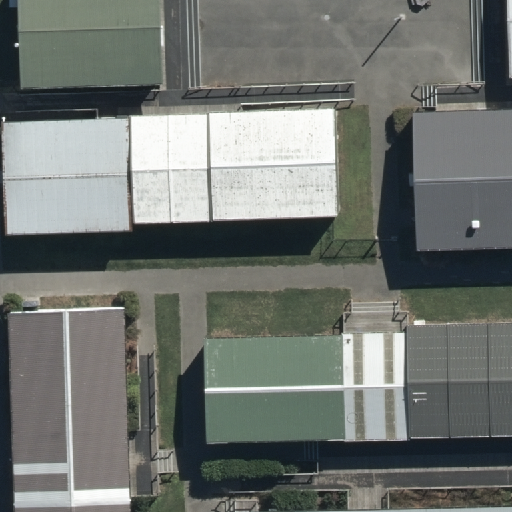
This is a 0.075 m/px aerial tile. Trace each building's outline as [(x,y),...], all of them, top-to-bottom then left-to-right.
[(159,0),(14,0),(16,72),(161,68),(159,0)] [(511,102),(411,105),(415,244),(511,241),(511,102)] [(333,105),(1,113),(4,227),(132,224),(132,216),(336,211),(333,105)] [(126,306),(10,310),(16,511),(132,511),(132,493),(126,306)] [(343,333),(205,336),(208,441),(378,437),(511,433),(511,320),(409,323),(409,328),(376,329),(343,330),(343,333)] [(280,509),(207,511),(206,511),(511,511),(511,502),(389,506),(368,507),(348,507),(280,509)]
